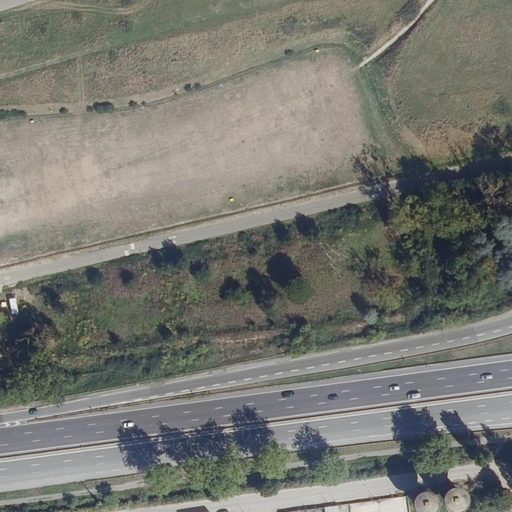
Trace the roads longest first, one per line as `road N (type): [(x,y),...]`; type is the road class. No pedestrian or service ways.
road 1 (unclassified): [(511,160),(0,276)]
road 2 (primary): [(511,319),(0,417)]
road 3 (primary): [(0,474),(511,406)]
road 4 (primary): [(511,373),(0,440)]
road 5 (unclassified): [(511,493),(506,482),(473,470),(214,511)]
